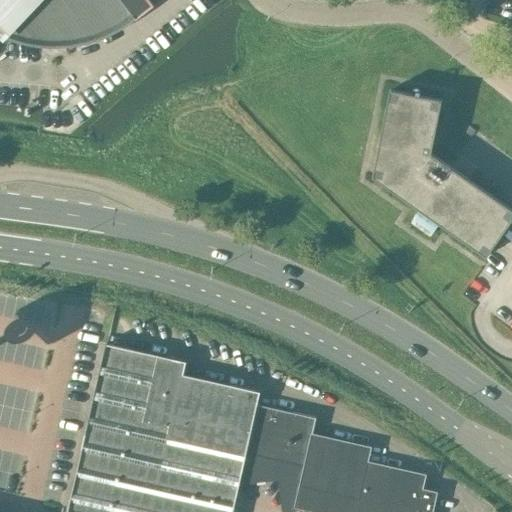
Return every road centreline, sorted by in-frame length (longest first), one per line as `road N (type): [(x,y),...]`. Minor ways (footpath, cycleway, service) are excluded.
road 1 (secondary): [(0,247),(109,265),(262,313),(403,390),(511,470)]
road 2 (secondary): [(511,407),(383,323),(272,268),(160,232),(0,206)]
road 3 (unclassified): [(511,87),(411,13),(302,12),(264,0)]
